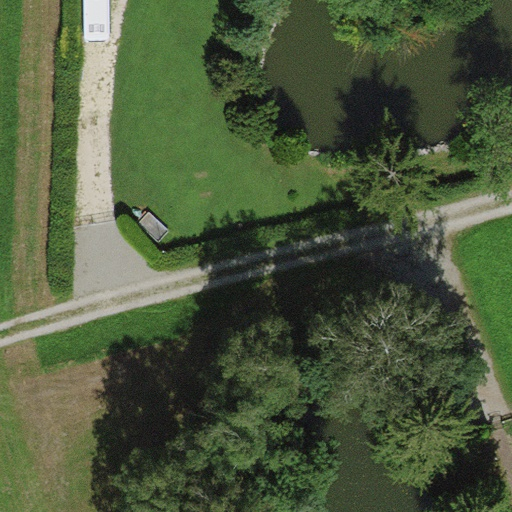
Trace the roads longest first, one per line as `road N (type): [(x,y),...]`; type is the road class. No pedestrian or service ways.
road 1 (track): [(0,341),(511,201)]
road 2 (track): [(511,461),(429,222)]
